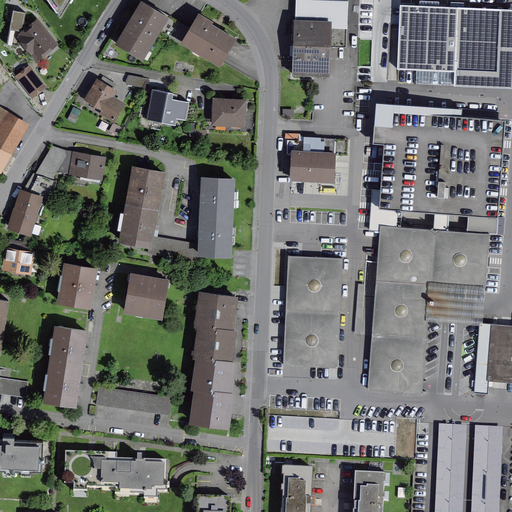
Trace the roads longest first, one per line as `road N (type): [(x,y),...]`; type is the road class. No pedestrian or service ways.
road 1 (residential): [(0,411),(256,447)]
road 2 (unclassified): [(352,234),(348,396)]
road 3 (unknown): [(109,266),(82,422)]
road 4 (residential): [(42,130),(120,0)]
road 5 (residential): [(259,381),(265,230)]
road 6 (residential): [(270,123),(268,61),(257,35),(222,0)]
road 7 (residential): [(42,130),(173,163)]
road 8 (unclassified): [(511,97),(377,89)]
road 9 (unclassified): [(463,301),(446,300),(439,404)]
